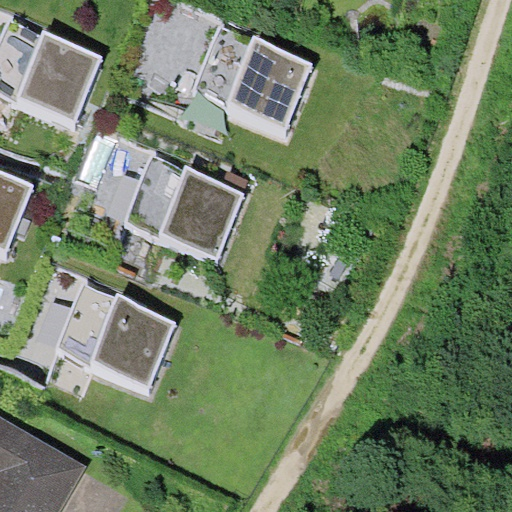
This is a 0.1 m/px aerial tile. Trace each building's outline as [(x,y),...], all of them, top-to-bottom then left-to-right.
[(92,0),(9,0),(0,27),(0,104),(101,140),(144,18),(92,0)] [(232,95),(294,119),(317,61),(255,37),(232,95)] [(0,146),(0,317),(17,324),(71,171),(0,146)] [(171,225),(225,250),(252,191),(198,167),(171,225)] [(96,356),(162,379),(184,318),(118,294),(96,356)] [(0,511),(47,511),(70,475),(0,432),(0,511)]
